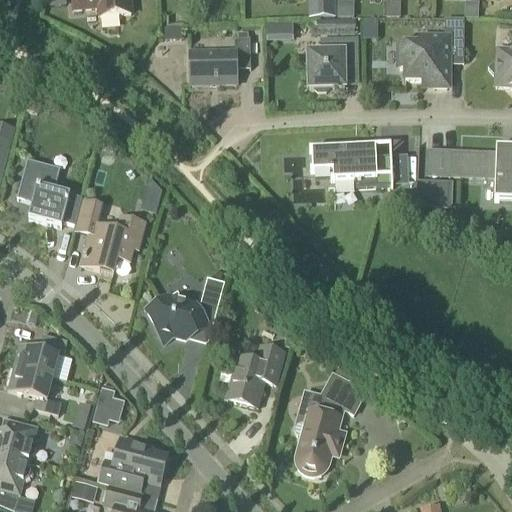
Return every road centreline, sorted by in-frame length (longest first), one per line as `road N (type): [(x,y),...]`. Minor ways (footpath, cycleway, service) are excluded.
road 1 (residential): [(237,130),(511,120)]
road 2 (residential): [(205,458),(10,273)]
road 3 (residential): [(359,511),(448,461),(486,460)]
